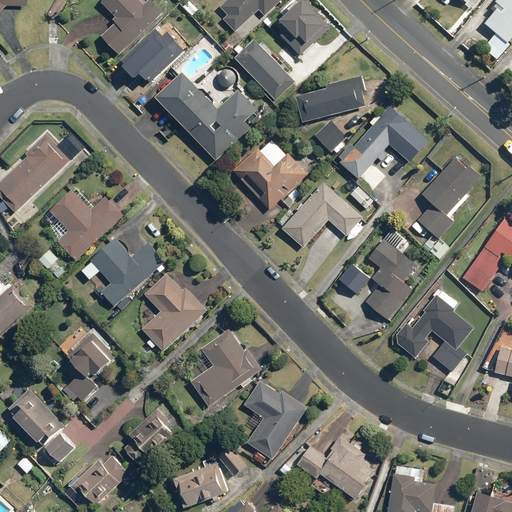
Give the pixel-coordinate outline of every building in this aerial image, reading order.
[(119,56),(163,14),(149,0),(144,5),(139,0),(103,0),(100,4),(114,19),(112,21),(115,24),(101,37),(119,56)] [(265,17),(283,0),(228,0),(220,8),(227,16),(222,20),(235,34),(259,11),(265,17)] [(280,36),(300,57),(330,27),(303,0),(300,0),(276,24),(284,32),(280,36)] [(461,0),(473,10),(481,0),(461,0)] [(511,0),(498,0),(494,4),(498,8),(484,24),(507,44),(511,38),(511,0)] [(155,29),(119,62),(134,78),(139,73),(149,83),(184,51),(168,33),(163,37),(155,29)] [(294,82),(253,40),(235,58),(275,100),(294,82)] [(181,73),(155,99),(216,162),(251,129),(248,125),(260,113),(238,90),(217,110),(181,73)] [(366,91),(362,76),(322,87),(323,91),(296,98),(303,124),(366,107),(362,92),(366,91)] [(410,165),(431,140),(390,105),(354,148),(349,143),(335,160),(360,181),(389,147),(410,165)] [(330,121),(314,136),(331,154),(347,139),(330,121)] [(0,183),(0,197),(15,214),(72,160),(47,134),(25,155),(27,157),(0,183)] [(258,149),(233,172),(270,211),(309,175),(289,154),(274,167),(258,149)] [(485,175),(461,153),(421,196),(432,206),(418,221),(439,240),(455,222),(448,216),(485,175)] [(324,183),(282,230),(304,249),(329,221),(347,237),(364,219),(324,183)] [(58,242),(77,262),(124,217),(106,198),(92,211),(72,191),(51,211),(69,231),(58,242)] [(511,215),(509,213),(462,279),(483,294),(508,257),(511,260),(511,215)] [(80,269),(113,308),(165,263),(147,243),(132,257),(116,238),(80,269)] [(366,303),(388,321),(414,290),(404,283),(417,267),(383,240),(368,259),(380,268),(371,279),(379,286),(366,303)] [(50,250),(39,261),(47,270),(59,259),(50,250)] [(370,279),(352,264),(340,280),(358,294),(370,279)] [(141,330),(164,353),(208,311),(186,289),(183,292),(166,274),(144,295),(160,311),(141,330)] [(0,338),(34,307),(13,285),(0,297),(0,338)] [(407,323),(392,340),(415,359),(429,342),(426,339),(432,332),(446,342),(433,358),(452,373),(468,355),(459,348),(475,329),(453,311),(458,304),(443,291),(438,297),(436,295),(423,311),(425,313),(413,328),(407,323)] [(189,383),(208,409),(262,370),(232,328),(201,350),(213,366),(189,383)] [(119,356),(96,331),(67,357),(72,362),(66,367),(72,372),(69,374),(74,380),(64,390),(71,398),(75,394),(82,401),(98,387),(92,380),(119,356)] [(511,349),(500,347),(494,373),(511,377),(511,389),(511,392),(511,349)] [(247,444),(273,461),(308,409),(262,379),(244,405),(264,418),(247,444)] [(65,426),(29,389),(5,412),(41,449),(65,426)] [(124,449),(141,468),(180,432),(158,409),(129,436),(133,440),(124,449)] [(0,447),(9,439),(0,430),(0,447)] [(61,433),(44,449),(59,464),(75,449),(61,433)] [(310,447),(297,465),(315,479),(310,487),(324,497),(333,485),(355,501),(377,470),(363,460),(367,455),(341,436),(325,458),(310,447)] [(231,446),(218,458),(234,477),(248,466),(231,446)] [(77,476),(62,491),(78,508),(89,498),(97,506),(130,476),(112,457),(103,465),(99,460),(79,478),(77,476)] [(25,458),(18,465),(27,474),(33,467),(25,458)] [(218,463),(173,480),(184,509),(229,493),(218,463)] [(393,466),(387,511),(454,511),(455,507),(434,504),(437,485),(423,483),(424,470),(393,466)] [(511,511),(511,501),(476,492),(470,511),(511,511)] [(255,511),(247,501),(234,511),(284,511),(279,506),(271,511),(255,511)]
